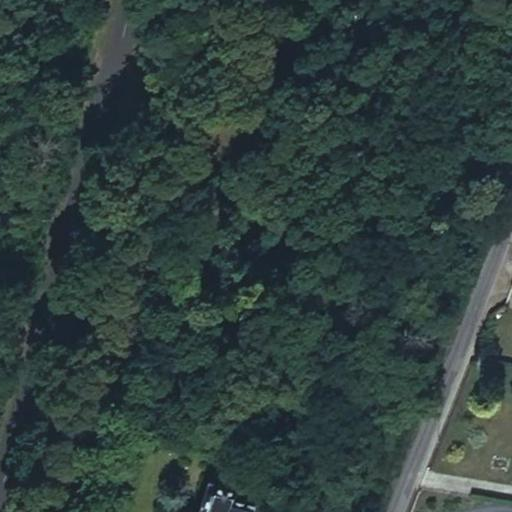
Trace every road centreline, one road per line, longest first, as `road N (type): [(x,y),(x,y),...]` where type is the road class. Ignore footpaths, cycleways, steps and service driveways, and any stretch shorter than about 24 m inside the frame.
road 1 (tertiary): [(107,0),(0,483)]
road 2 (residential): [(378,511),(511,189)]
